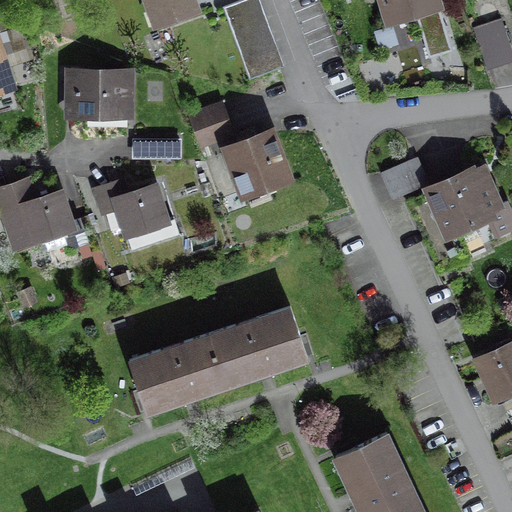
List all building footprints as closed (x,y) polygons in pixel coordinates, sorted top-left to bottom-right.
[(195,0),(143,0),(155,32),(201,15),(195,0)] [(257,0),(253,0),(221,11),(246,80),(281,67),(257,0)] [(376,0),(385,29),(415,21),(426,61),(448,55),(437,15),(441,14),(436,0),(376,0)] [(2,31),(0,31),(0,100),(20,94),(2,31)] [(511,58),(505,36),(479,45),(487,69),(511,60),(511,58)] [(137,78),(68,77),(66,132),(136,134),(137,78)] [(218,107),(186,118),(198,151),(229,140),(218,107)] [(267,129),(214,150),(236,202),(288,181),(267,129)] [(171,144),(136,142),(135,158),(170,159),(171,144)] [(415,162),(379,177),(390,203),(417,192),(426,188),(415,162)] [(417,192),(439,243),(502,216),(479,165),(426,188),(417,192)] [(34,180),(0,191),(0,208),(18,258),(81,235),(67,195),(42,204),(34,180)] [(121,196),(112,199),(117,212),(126,238),(174,221),(159,182),(121,196)] [(89,193),(99,218),(117,212),(112,199),(121,196),(116,184),(89,193)] [(290,310),(208,339),(227,392),(309,364),(290,310)] [(147,420),(227,392),(208,339),(129,366),(147,420)] [(511,340),(469,360),(489,405),(511,394),(511,340)] [(327,458),(352,511),(407,511),(417,507),(380,432),(327,458)]
